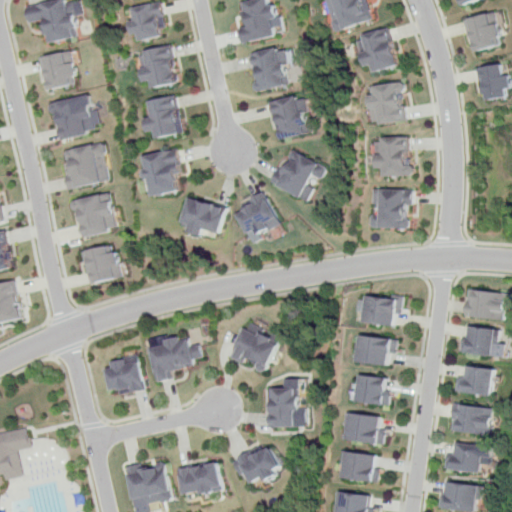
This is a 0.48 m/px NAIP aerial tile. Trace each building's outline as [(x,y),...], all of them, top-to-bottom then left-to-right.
[(73,0),(79,28),(75,29),(77,40),(45,47),(43,39),(38,40),(35,26),(24,28),(21,12),(73,0)] [(255,0),(268,0),(270,8),(278,6),(281,19),(276,20),(279,34),(243,43),(240,31),(247,29),(243,12),(245,12),(243,3),(255,0)] [(364,0),(362,1),(369,21),(338,31),(333,15),(330,16),(323,0),(364,0)] [(161,36),(137,41),(136,38),(130,39),(127,25),(130,24),(127,11),(163,4),(165,13),(162,14),(165,28),(160,29),(161,36)] [(504,46),(501,38),(505,36),(498,13),(467,21),(476,54),(504,46)] [(397,67),(370,75),(368,68),(358,71),(353,56),(357,55),(354,43),(387,33),(397,67)] [(168,47),(177,84),(147,91),(145,83),(132,86),(128,74),(138,72),(135,55),(168,47)] [(296,83),(257,92),(249,58),(289,49),(296,83)] [(73,52),(43,59),(50,91),(80,85),(73,52)] [(478,68),(481,82),(482,82),(484,94),(488,94),(489,100),(511,97),(509,89),(511,88),(511,74),(511,75),(509,62),(478,68)] [(374,125),(409,121),(404,82),(376,86),(377,93),(370,95),(374,125)] [(303,117),(305,123),(310,122),(313,132),(278,142),(267,106),(306,95),(311,115),(303,117)] [(62,141),(98,133),(90,96),(54,105),(62,141)] [(183,134),(149,141),(148,136),(141,138),(138,123),(146,121),(142,104),(175,97),(183,134)] [(408,141),(408,158),(406,158),(406,164),(411,164),(410,179),(379,179),(380,174),(371,173),(372,158),(378,158),(378,152),(373,152),(373,140),(408,141)] [(64,152),(71,190),(112,182),(105,144),(64,152)] [(172,179),(175,192),(148,200),(144,185),(141,186),(138,175),(140,174),(136,161),(174,150),(181,177),(172,179)] [(327,169),(319,184),(313,180),(309,187),(316,191),(307,206),(269,185),(276,173),(279,174),(292,150),(327,169)] [(412,193),(411,206),(403,205),(402,218),(408,219),(407,232),(368,230),(369,214),(376,214),(377,205),(372,204),(373,190),(412,193)] [(84,238),(121,231),(114,193),(77,200),(84,238)] [(278,226),(252,240),(250,237),(245,240),(233,218),(250,209),(246,202),(262,194),(278,226)] [(225,209),(218,239),(200,234),(198,241),(182,236),(184,229),(179,227),(187,199),(225,209)] [(0,271),(0,234),(8,232),(15,268),(0,271)] [(94,284),(127,276),(118,244),(86,252),(94,284)] [(0,285),(0,325),(28,320),(21,282),(0,285)] [(510,294),(470,289),(467,315),(507,320),(510,294)] [(409,298),(408,314),(403,313),(402,325),(369,322),(371,295),(409,298)] [(291,341),(275,373),(266,369),(269,363),(255,356),(251,364),(237,357),(256,319),(274,328),(272,332),(291,341)] [(510,331),(506,358),(465,352),(467,340),(472,341),(474,326),(510,331)] [(187,334),(189,341),(198,340),(199,345),(204,344),(208,365),(180,370),(181,379),(167,382),(161,348),(174,346),(172,337),(187,334)] [(403,339),(401,355),(399,354),(398,365),(362,360),(366,334),(403,339)] [(156,390),(130,396),(126,391),(120,392),(114,370),(123,367),(123,365),(132,363),(132,356),(145,353),(156,390)] [(506,370),(503,396),(461,391),(462,379),(471,380),(473,366),(506,370)] [(398,378),(394,406),(363,402),(367,374),(398,378)] [(311,387),(311,399),(312,399),(312,413),(308,413),(308,428),(278,428),(277,388),(311,387)] [(506,417),(503,439),(460,433),(461,421),(455,420),(457,403),(502,409),(501,417),(506,417)] [(392,431),(390,444),(354,440),(355,428),(351,428),(352,413),(392,417),(390,431),(392,431)] [(24,449),(31,479),(13,483),(12,475),(0,478),(0,441),(1,441),(0,435),(33,427),(38,446),(24,449)] [(497,447),(493,474),(453,469),(455,455),(461,456),(463,442),(497,447)] [(272,445),(276,452),(285,447),(297,467),(287,474),(289,479),(280,484),(277,478),(263,486),(255,471),(246,476),(239,464),(272,445)] [(389,456),(386,483),(351,479),(352,472),(345,471),(347,451),(389,456)] [(226,489),(227,493),(216,496),(215,491),(194,496),(187,469),(226,460),(233,487),(226,489)] [(166,464),(176,498),(140,507),(129,467),(141,464),(143,470),(166,464)] [(493,487),(489,511),(474,511),(446,508),(448,495),(456,496),(457,482),(493,487)] [(383,509),(382,511),(344,511),(347,494),(380,498),(379,508),(383,509)]
